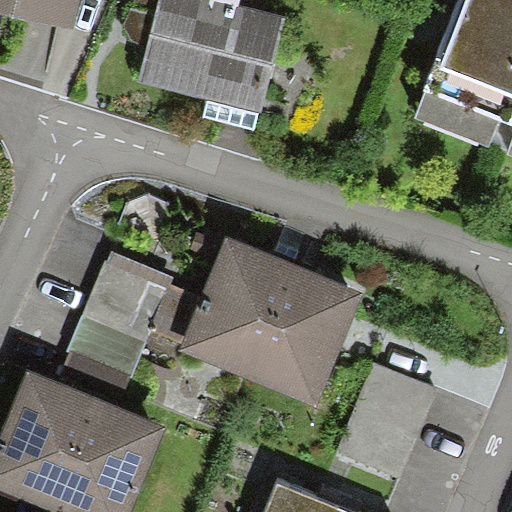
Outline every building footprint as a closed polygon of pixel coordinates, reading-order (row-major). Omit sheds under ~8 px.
[(63,0),(13,0),(61,10),(63,0)] [(269,26),(169,0),(167,0),(148,75),(249,101),(269,26)] [(511,0),(463,0),(428,98),(511,128),(511,0)] [(351,293),(235,249),(196,348),(312,393),(351,293)] [(346,453),(410,479),(449,386),(385,360),(346,453)] [(117,511),(151,431),(32,382),(0,459),(0,479),(81,511),(117,511)] [(338,511),(276,489),(267,511),(338,511)]
